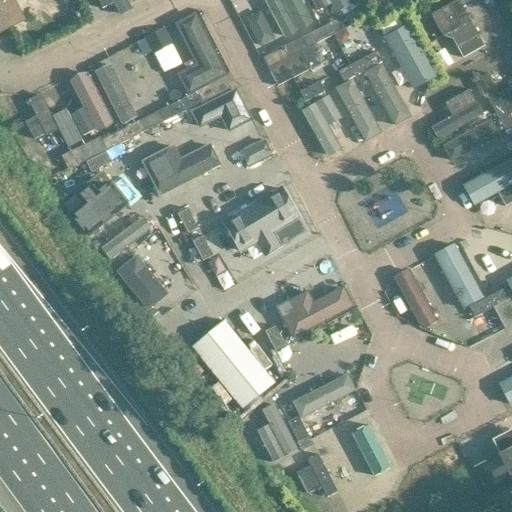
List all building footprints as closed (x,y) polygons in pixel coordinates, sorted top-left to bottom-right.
[(14,0),(0,0),(0,34),(25,23),(14,0)] [(126,0),(96,0),(102,10),(114,4),(121,17),(132,11),(126,0)] [(316,30),(300,0),(262,0),(286,45),(316,30)] [(348,0),(313,0),(319,12),(331,6),(335,15),(352,7),(348,0)] [(459,1),(432,17),(443,37),(458,62),(485,46),(459,1)] [(262,11),(247,18),(261,46),(276,38),(262,11)] [(196,67),(178,76),(188,95),(228,74),(198,16),(176,28),(196,67)] [(340,19),(322,28),(327,39),(345,29),(344,27),(340,19)] [(438,79),(409,25),(387,37),(415,91),(438,79)] [(322,28),(303,38),(308,48),(316,44),(327,39),(322,28)] [(289,58),(270,68),(270,69),(275,78),(278,86),(325,62),(316,44),(308,48),(289,58)] [(284,48),(264,58),(265,59),(270,68),(289,58),(284,47),(284,48)] [(377,53),(361,61),(366,71),(366,72),(372,69),(381,64),(382,63),(377,53)] [(361,62),(339,72),(345,83),(366,72),(366,71),(361,61),(361,62)] [(410,118),(382,65),(368,72),(396,125),(410,118)] [(138,119),(110,66),(95,73),(123,127),(138,119)] [(89,74),(69,82),(82,111),(72,116),(82,139),(114,125),(89,74)] [(381,132),(353,79),(339,87),(367,140),(381,132)] [(320,82),(301,93),(306,102),(325,92),(320,82)] [(452,117),(433,127),(439,138),(483,114),(470,90),(445,104),(452,117)] [(197,91),(178,101),(178,103),(183,111),(202,102),(197,91)] [(236,91),(194,112),(202,128),(222,118),(229,132),(251,121),(236,91)] [(42,96),(29,102),(45,138),(59,132),(67,149),(80,143),(66,112),(52,118),(42,96)] [(342,120),(330,97),(302,112),(327,159),(342,151),(329,127),(342,120)] [(173,103),(159,110),(164,121),(183,111),(178,103),(178,101),(173,103)] [(159,110),(139,120),(144,131),(164,121),(159,110)] [(139,120),(120,130),(126,140),(144,131),(139,120)] [(491,122),(444,147),(453,162),(499,137),(491,122)] [(120,130),(102,140),(107,150),(126,140),(120,130)] [(252,166),(276,153),(268,137),(243,150),(252,166)] [(175,147),(145,162),(163,197),(220,168),(209,147),(182,160),(175,147)] [(93,158),(87,161),(92,172),(112,162),(107,151),(97,156),(93,158)] [(511,159),(462,188),(474,210),(511,188),(511,159)] [(222,187),(247,174),(242,164),(217,177),(222,187)] [(87,207),(73,219),(89,238),(125,209),(109,189),(95,200),(88,191),(79,198),(87,207)] [(282,189),(223,224),(242,256),(260,246),(267,258),(282,249),(275,236),(301,221),(282,189)] [(189,208),(179,214),(189,233),(199,227),(189,208)] [(142,220),(101,251),(110,262),(151,231),(142,220)] [(204,235),(194,241),(204,260),(215,254),(204,235)] [(434,257),(463,313),(485,301),(455,246),(434,257)] [(137,257),(117,273),(148,312),(168,296),(137,257)] [(295,314),(282,321),(292,339),(354,307),(345,289),(315,305),(308,293),(289,302),(295,314)] [(262,327),(278,321),(273,307),(279,305),(275,293),(253,300),(262,327)] [(226,325),(193,351),(243,411),(275,385),(226,325)] [(277,326),(266,332),(277,351),(288,345),(277,326)] [(288,347),(278,352),(283,362),(289,359),(291,352),(288,347)] [(349,377),(295,402),(311,435),(365,409),(349,377)] [(511,379),(497,387),(509,409),(511,406),(511,379)] [(369,426),(353,435),(376,478),(393,469),(369,426)] [(511,487),(511,432),(493,442),(500,455),(476,468),(492,498),(511,487)] [(309,435),(299,440),(301,446),(304,451),(315,445),(309,435)] [(318,454),(308,460),(311,466),(318,478),(328,473),(318,454)] [(311,466),(297,473),(308,494),(322,486),(318,478),(311,466)] [(328,473),(318,478),(322,486),(328,497),(338,492),(328,473)]
